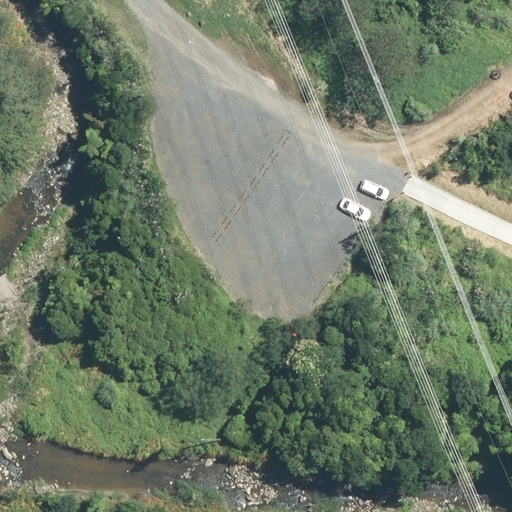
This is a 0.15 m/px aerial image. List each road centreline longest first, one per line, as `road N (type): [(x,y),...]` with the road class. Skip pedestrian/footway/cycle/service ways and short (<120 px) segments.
road 1 (track): [(339,202),(511,76)]
road 2 (track): [(339,202),(399,187),(511,237)]
